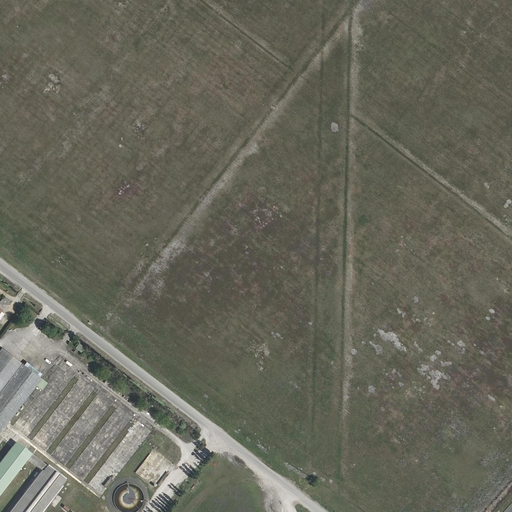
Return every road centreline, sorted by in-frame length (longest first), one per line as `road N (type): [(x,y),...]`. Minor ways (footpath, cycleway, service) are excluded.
road 1 (unclassified): [(319,511),(0,262)]
road 2 (track): [(147,511),(184,460),(185,446),(30,330),(51,301)]
road 3 (track): [(0,222),(171,0)]
